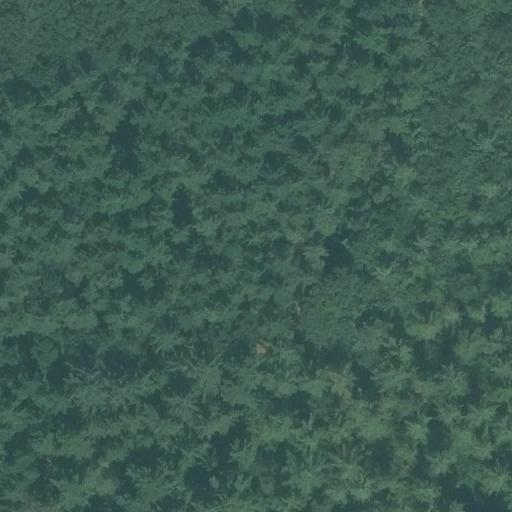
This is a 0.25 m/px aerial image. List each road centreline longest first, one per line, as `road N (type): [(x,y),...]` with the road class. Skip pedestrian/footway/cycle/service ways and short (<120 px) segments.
road 1 (track): [(0,359),(40,347),(167,356),(257,351),(296,321)]
road 2 (track): [(81,350),(25,511)]
road 3 (track): [(0,41),(150,0)]
